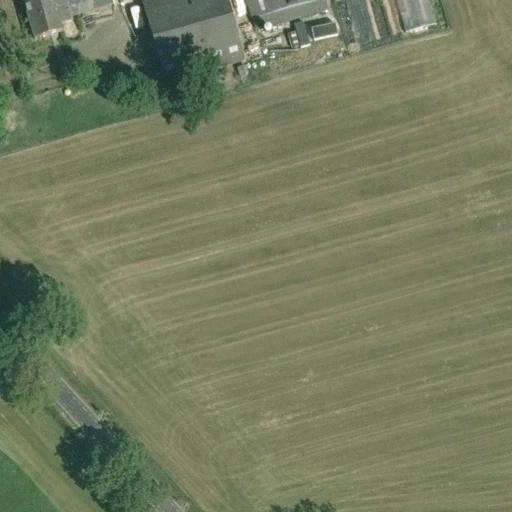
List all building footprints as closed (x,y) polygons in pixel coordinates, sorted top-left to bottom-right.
[(23,0),(34,40),(62,32),(60,24),(71,21),(70,17),(113,4),(112,0),(23,0)] [(165,84),(243,62),(225,0),(140,0),(147,23),(165,84)] [(246,0),(255,29),(327,9),(324,0),(246,0)] [(96,53),(109,53),(110,37),(96,37),(96,53)] [(52,325),(65,314),(57,304),(44,315),(52,325)]
